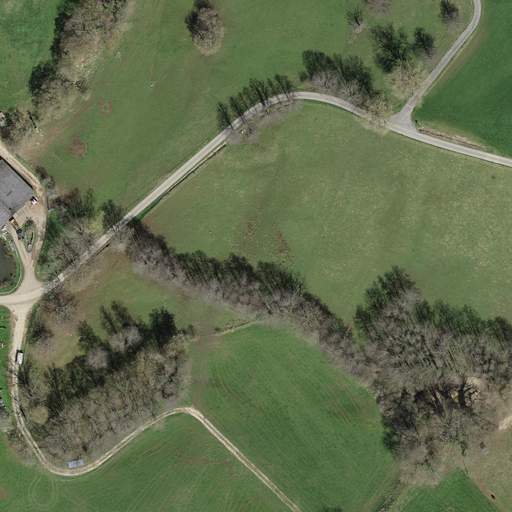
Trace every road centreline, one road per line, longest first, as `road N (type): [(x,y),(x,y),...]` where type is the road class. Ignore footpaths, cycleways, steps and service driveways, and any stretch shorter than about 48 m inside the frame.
road 1 (track): [(511,165),(329,99),(281,97),(247,114),(50,286),(0,299)]
road 2 (track): [(296,511),(192,413),(151,424),(78,474),(47,467),(17,403),(17,298)]
road 3 (track): [(476,0),(475,20),(396,127)]
road 4 (track): [(511,428),(399,511)]
